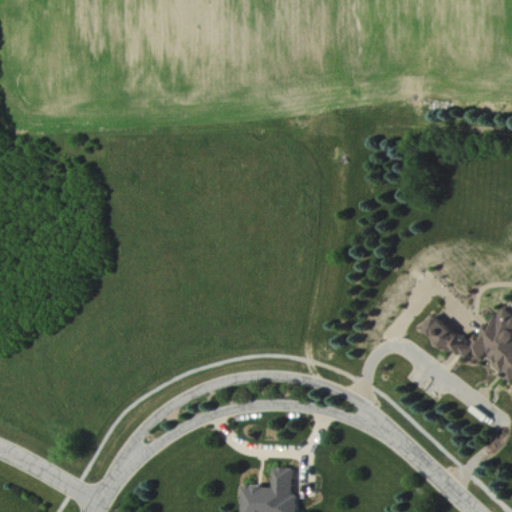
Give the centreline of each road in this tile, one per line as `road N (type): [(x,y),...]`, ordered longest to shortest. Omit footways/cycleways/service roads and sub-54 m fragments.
road 1 (residential): [(410,452),(372,412),(336,390),(259,377),(212,386),(166,411),(133,444),(110,487)]
road 2 (residential): [(110,487),(188,427),(262,408),(343,417),(410,452)]
